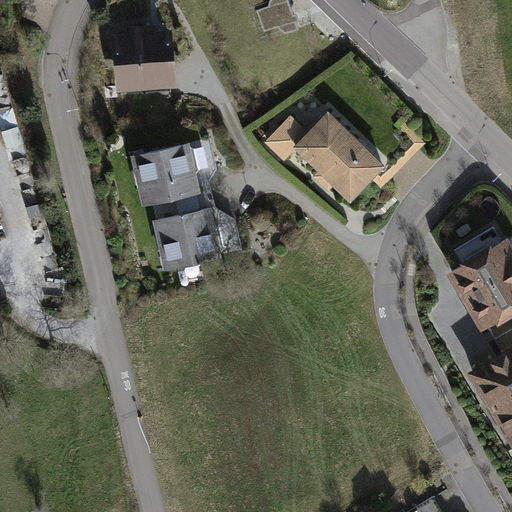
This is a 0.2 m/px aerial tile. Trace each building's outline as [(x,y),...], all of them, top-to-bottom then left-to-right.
[(172,36),(112,40),(116,90),(176,86),(172,36)] [(276,139),(356,207),(394,163),(314,95),(276,139)] [(211,141),(134,158),(161,274),(244,255),(234,212),(217,215),(208,180),(219,178),(211,141)] [(511,311),(511,243),(508,237),(448,273),(482,330),(511,311)] [(511,346),(470,371),(511,441),(511,346)]
